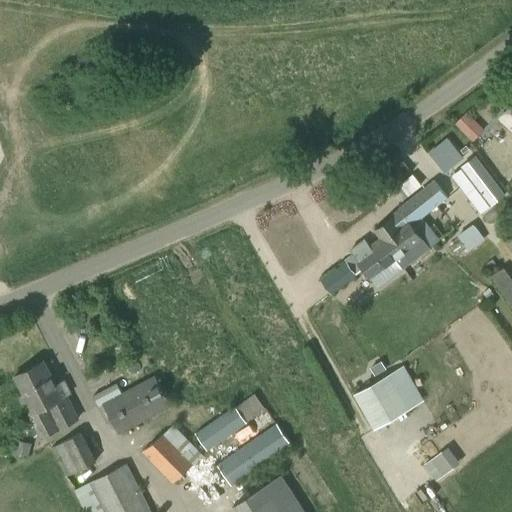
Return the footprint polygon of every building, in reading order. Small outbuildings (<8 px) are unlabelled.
[(511,103),(499,118),(511,129),(511,103)] [(470,114),(459,125),(473,139),(484,128),(470,114)] [(446,134),(427,149),(443,169),(462,155),(446,134)] [(399,212),(374,230),(379,237),(376,240),(384,251),(387,248),(395,258),(402,268),(439,241),(424,222),(414,229),(411,225),(446,197),(433,181),(397,209),(399,212)] [(472,221),(456,232),(468,248),(483,237),(472,221)] [(346,261),(321,280),(331,293),(363,269),(370,278),(395,258),(387,248),(384,251),(376,240),(369,245),(365,239),(350,250),(354,256),(346,262),(346,261)] [(511,277),(504,266),(491,275),(511,305),(511,277)] [(43,361),(15,375),(27,400),(42,392),(49,404),(62,398),(62,397),(43,361)] [(386,370),(382,363),(372,369),(376,376),(386,370)] [(404,366),(355,394),(375,429),(424,401),(404,366)] [(154,376),(102,403),(118,433),(170,406),(154,376)] [(42,392),(27,400),(45,435),(78,418),(66,395),(62,397),(62,398),(49,404),(42,392)] [(235,407),(195,433),(206,450),(246,423),(245,422),(265,408),(254,394),(235,408),(235,407)] [(165,433),(142,451),(172,481),(194,462),(203,455),(173,424),(165,433)] [(276,424),(216,465),(231,484),(290,443),(276,424)] [(79,433),(56,445),(71,474),(94,461),(79,433)] [(433,479),(457,460),(445,445),(421,463),(433,479)] [(150,511),(126,464),(75,489),(86,511),(150,511)] [(305,511),(280,474),(233,505),(237,511),(305,511)]
